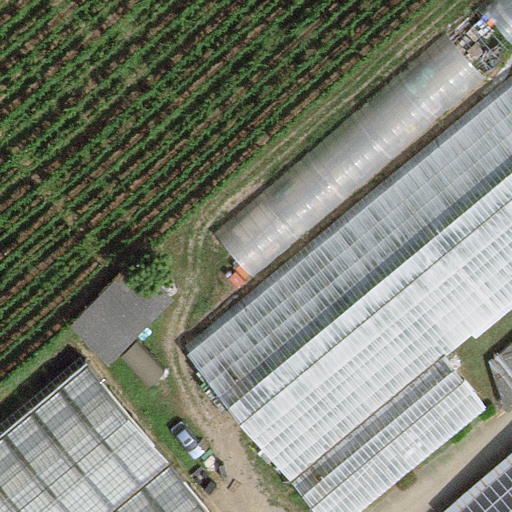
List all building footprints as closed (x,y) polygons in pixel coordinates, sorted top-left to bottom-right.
[(511,0),(490,0),(211,233),(245,275),(511,51),(511,0)] [(511,300),(511,77),(177,350),(310,511),(365,511),(490,410),(445,355),(511,300)] [(511,384),(511,334),(487,356),(511,384)] [(0,511),(207,511),(84,363),(0,431),(0,511)] [(511,511),(511,451),(441,511),(511,511)]
